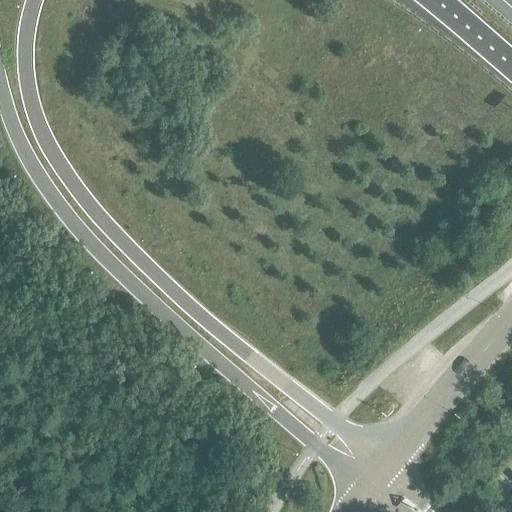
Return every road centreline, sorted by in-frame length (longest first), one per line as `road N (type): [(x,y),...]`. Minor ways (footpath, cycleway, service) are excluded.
road 1 (motorway): [(386,465),(188,318),(54,177),(21,106),(17,29),(25,0)]
road 2 (motorway): [(0,113),(22,171),(91,256),(176,339),(363,491)]
road 3 (unclassified): [(386,465),(511,320)]
